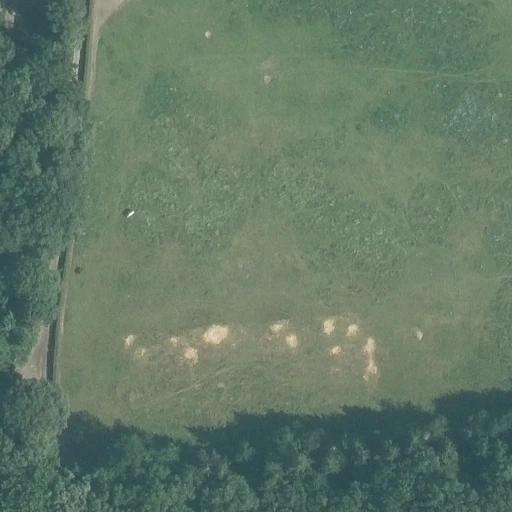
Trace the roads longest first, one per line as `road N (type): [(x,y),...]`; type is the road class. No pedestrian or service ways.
road 1 (unclassified): [(39,366),(78,0)]
road 2 (track): [(39,366),(39,511)]
